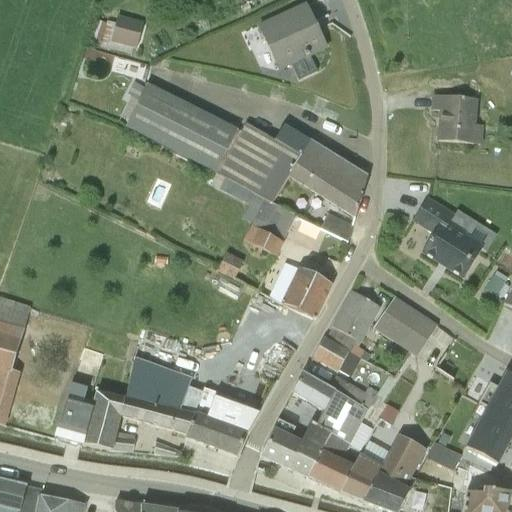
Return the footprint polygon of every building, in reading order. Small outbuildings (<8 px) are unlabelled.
[(310,24),(313,23),(305,6),(257,29),(277,73),(290,67),(291,66),(293,70),(307,64),(305,58),(307,57),(322,50),(310,24)] [(104,26),(98,48),(130,57),(131,50),(135,51),(142,24),(116,17),(114,28),(104,26)] [(291,66),(290,67),(297,82),(315,74),(307,57),(305,58),(307,64),(293,70),(291,66)] [(128,98),(120,116),(128,120),(124,129),(223,180),(271,205),(287,179),(354,219),(366,178),(283,126),(274,142),(244,124),(239,133),(146,85),(144,89),(133,84),(126,97),(128,98)] [(432,96),(431,111),(440,112),(437,142),(481,146),(482,127),(474,126),(477,100),(432,96)] [(271,205),(223,180),(218,192),(248,206),(241,220),(250,225),(241,242),(275,259),(283,244),(281,244),(295,217),(271,205)] [(482,248),(465,237),(464,230),(450,221),(453,217),(425,199),(425,201),(413,220),(412,221),(413,222),(433,234),(421,252),(420,253),(422,254),(438,264),(440,261),(447,266),(446,269),(461,279),(463,280),(482,248)] [(326,215),(319,229),(347,243),(352,227),(326,215)] [(465,237),(482,248),(487,251),(496,237),(475,223),(465,237)] [(226,253),(215,273),(232,281),(242,263),(226,253)] [(280,305),(296,271),(283,264),(267,299),(280,305)] [(296,271),(280,305),(313,321),(330,285),(297,269),(296,271)] [(496,272),(484,290),(498,299),(506,287),(503,286),(507,279),(496,272)] [(511,284),(502,306),(511,310),(511,284)] [(325,341),(359,360),(365,364),(369,356),(357,349),(379,309),(351,293),(331,329),(332,329),(325,341)] [(394,298),(373,330),(415,358),(436,327),(394,298)] [(0,428),(2,429),(16,374),(11,373),(29,309),(0,300),(0,428)] [(475,362),(440,339),(421,369),(457,392),(475,362)] [(359,360),(325,341),(323,340),(316,352),(313,357),(314,359),(350,379),(359,360)] [(83,349),(78,363),(98,370),(102,356),(83,349)] [(511,437),(511,376),(505,373),(463,450),(496,468),(511,437)] [(370,405),(377,394),(367,387),(363,394),(335,377),(328,389),(301,375),(291,394),(323,410),(332,393),(366,412),(370,405)] [(123,398),(166,409),(172,385),(138,377),(137,382),(128,380),(123,398)] [(377,394),(370,405),(375,409),(393,380),(387,377),(377,394)] [(80,446),(93,400),(83,397),(86,391),(68,385),(53,439),(56,440),(78,446),(80,446)] [(188,387),(182,409),(192,412),(198,390),(188,387)] [(192,415),(185,437),(184,439),(236,458),(240,450),(245,436),(260,412),(202,390),(192,415)] [(93,400),(80,446),(109,452),(131,454),(134,441),(114,437),(119,418),(185,437),(192,415),(166,409),(123,398),(95,392),(93,400)] [(316,426),(330,435),(348,446),(360,425),(366,412),(332,393),(323,410),(316,426)] [(387,407),(379,419),(390,426),(397,413),(387,407)] [(287,471),(301,443),(290,437),(294,428),(277,421),(260,458),(287,471)] [(301,443),(287,471),(305,479),(330,435),(316,426),(310,424),(301,443)] [(360,425),(348,446),(360,453),(372,431),(360,425)] [(330,435),(305,479),(337,494),(352,467),(339,461),(348,446),(330,435)] [(352,467),(337,494),(362,504),(377,475),(404,490),(410,480),(425,452),(397,437),(387,454),(368,443),(352,467)] [(154,443),(153,456),(168,457),(176,458),(177,458),(178,457),(179,453),(154,443)] [(377,475),(362,504),(383,511),(397,511),(413,482),(410,480),(404,490),(377,475)] [(0,482),(0,511),(35,511),(39,499),(40,492),(0,482)] [(465,494),(462,511),(507,511),(510,495),(481,491),(480,496),(465,494)] [(39,499),(35,511),(81,511),(83,507),(39,499)]
